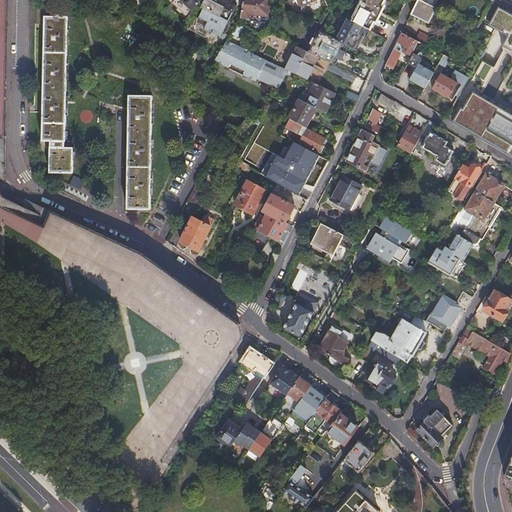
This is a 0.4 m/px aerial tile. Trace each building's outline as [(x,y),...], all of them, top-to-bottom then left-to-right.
[(198,0),(179,0),(192,11),(198,0)] [(202,0),(199,6),(201,8),(196,17),(189,30),(202,37),(203,34),(204,35),(205,32),(206,31),(219,37),(235,6),(233,4),(232,0),(202,0)] [(265,0),(240,0),(240,10),(240,11),(240,19),(247,20),(250,16),(266,18),(268,6),(265,6),(265,0)] [(361,0),(350,21),(364,28),(367,30),(369,31),(383,0),(361,0)] [(427,24),(435,9),(432,7),(417,0),(410,15),(427,24)] [(331,10),(341,15),(344,8),(334,3),(331,10)] [(48,172),(71,173),(72,148),(64,147),(64,141),(67,16),(59,16),(59,13),(54,13),(54,5),(35,4),(35,23),(43,23),(43,33),(41,33),(41,37),(41,40),(43,40),(43,68),(40,68),(40,72),(40,76),(42,76),(42,104),(39,104),(39,106),(39,111),(42,111),(41,141),(50,141),(50,147),(49,147),(49,152),(48,172)] [(511,15),(498,7),(489,23),(508,34),(501,46),(511,52),(511,115),(471,92),(462,109),(460,108),(451,121),(511,157),(511,15)] [(193,15),(186,28),(189,30),(196,17),(193,15)] [(345,18),(334,39),(343,43),(346,45),(354,49),(357,43),(360,44),(364,36),(361,35),(364,28),(350,21),(345,18)] [(334,39),(317,29),(313,36),(313,39),(311,44),(308,45),(306,48),(307,51),(319,57),(332,64),(335,58),(340,50),(343,43),(334,39)] [(418,30),(414,39),(422,42),(426,33),(418,30)] [(399,51),(410,56),(412,53),(417,42),(401,34),(384,67),(389,70),(399,51)] [(240,40),(229,35),(226,41),(215,59),(228,66),(230,62),(245,69),(243,73),(256,79),(258,76),(280,87),(289,71),(285,69),(237,46),(240,40)] [(307,51),(297,46),(285,69),(289,71),(307,80),(319,57),(307,51)] [(335,58),(338,60),(342,61),(346,53),(343,51),(340,50),(335,58)] [(408,79),(423,88),(425,85),(432,73),(418,65),(421,60),(420,57),(412,53),(410,56),(406,63),(414,68),(408,79)] [(448,58),(442,55),(437,64),(443,67),(448,58)] [(230,62),(228,66),(243,73),(245,69),(230,62)] [(456,96),(467,77),(455,70),(450,79),(439,73),(431,88),(447,98),(448,97),(449,95),(453,97),(454,94),(456,96)] [(324,113),(334,93),(313,83),(307,95),(309,96),(306,103),(315,108),(324,113)] [(207,93),(200,89),(196,95),(218,117),(224,108),(205,96),(207,93)] [(376,101),(389,109),(394,101),(380,94),(376,101)] [(127,210),(149,210),(151,96),(128,96),(127,114),(125,114),(125,117),(125,121),(127,121),(127,149),(124,149),(124,153),(124,157),(127,157),(126,184),(124,184),(124,188),(124,192),(126,192),(126,210),(127,210)] [(298,99),(287,118),(289,119),(304,128),(306,126),(315,108),(306,103),(298,99)] [(239,129),(233,138),(246,146),(248,143),(259,124),(246,117),(239,129)] [(289,120),(284,129),(301,139),(306,129),(289,120)] [(422,133),(413,148),(419,151),(421,147),(438,156),(435,160),(444,165),(452,151),(444,146),(446,142),(431,133),(436,125),(429,121),(422,133)] [(233,138),(239,129),(227,123),(223,132),(233,138)] [(306,129),(301,139),(299,143),(317,152),(324,139),(306,129)] [(413,148),(422,133),(413,129),(410,135),(405,133),(398,146),(410,153),(413,148)] [(346,160),(365,170),(369,161),(378,166),(386,150),(368,141),(371,136),(361,131),(346,160)] [(248,143),(246,146),(238,160),(250,168),(253,169),(258,173),(262,166),(251,160),(258,149),(248,143)] [(250,168),(238,160),(235,166),(247,173),(250,168)] [(270,170),(306,189),(315,173),(291,160),(289,162),(285,160),(283,165),(275,161),(270,170)] [(470,189),(471,188),(469,186),(479,170),(471,165),(470,167),(463,163),(454,178),(454,177),(446,191),(463,201),(470,189)] [(475,192),(493,203),(503,186),(485,175),(475,192)] [(73,176),(70,184),(80,189),(84,181),(73,176)] [(330,201),(348,211),(361,187),(343,177),(330,201)] [(235,205),(253,214),(266,191),(248,181),(235,205)] [(389,192),(391,189),(378,182),(377,185),(389,192)] [(207,191),(195,185),(192,191),(203,197),(207,191)] [(192,191),(185,204),(198,211),(205,198),(203,197),(192,191)] [(485,243),(505,210),(493,203),(475,192),(465,209),(469,212),(460,227),(485,243)] [(306,201),(292,193),(287,203),(294,206),(293,209),(300,212),(306,201)] [(262,210),(285,223),(293,209),(294,206),(287,203),(273,195),(271,194),(262,210)] [(469,212),(465,209),(460,206),(451,222),(460,227),(469,212)] [(290,232),(292,227),(285,223),(262,210),(251,230),(253,231),(257,233),(258,230),(271,237),(283,244),(284,242),(290,232)] [(180,242),(198,252),(210,227),(213,221),(204,216),(200,223),(192,218),(180,242)] [(376,234),(367,248),(390,262),(392,259),(401,264),(407,253),(396,246),(399,241),(405,244),(411,234),(385,219),(381,225),(379,228),(382,230),(379,236),(376,234)] [(497,250),(485,243),(460,227),(451,222),(445,231),(454,236),(447,248),(453,252),(450,256),(461,263),(470,249),(475,252),(478,251),(479,250),(487,254),(489,258),(492,259),(497,250)] [(359,244),(320,225),(310,245),(326,253),(323,259),(345,270),(359,244)] [(257,233),(253,231),(246,244),(260,252),(269,242),(271,237),(258,230),(257,233)] [(455,277),(463,264),(461,263),(450,256),(453,252),(447,248),(438,243),(435,247),(427,262),(449,275),(450,274),(455,277)] [(215,278),(223,282),(231,268),(223,264),(215,278)] [(308,281),(327,289),(331,280),(312,272),(308,281)] [(214,324),(221,315),(177,280),(169,290),(177,297),(178,295),(214,324)] [(501,321),(511,303),(511,302),(494,291),(482,310),(501,321)] [(283,330),(299,338),(313,311),(317,303),(300,294),(296,303),(283,330)] [(439,294),(437,297),(441,299),(454,306),(455,304),(439,294)] [(428,313),(423,321),(430,325),(439,330),(441,331),(455,307),(454,306),(441,299),(437,297),(428,313)] [(400,359),(407,363),(411,356),(412,357),(417,349),(419,350),(421,349),(424,344),(424,342),(421,340),(430,325),(423,321),(407,311),(390,339),(376,331),(371,340),(375,343),(377,344),(378,345),(400,359)] [(332,326),(325,337),(318,348),(329,356),(329,358),(329,360),(330,362),(331,364),(334,365),(337,366),(339,365),(341,364),(344,366),(348,360),(341,355),(348,343),(348,342),(347,341),(351,336),(344,331),(341,332),(332,326)] [(506,362),(511,354),(496,345),(466,328),(458,342),(451,354),(458,358),(467,343),(491,357),(484,368),(494,374),(503,360),(506,362)] [(511,354),(511,350),(511,340),(501,335),(496,345),(511,354)] [(373,352),(377,344),(371,340),(366,348),(373,352)] [(378,345),(375,349),(392,360),(391,362),(396,365),(400,359),(378,345)] [(260,356),(249,349),(247,353),(240,363),(251,370),(260,356)] [(271,364),(260,356),(251,370),(254,372),(253,373),(255,374),(244,391),(239,388),(231,399),(243,407),(247,401),(262,378),(261,378),(271,364)] [(371,386),(382,392),(388,383),(394,374),(385,367),(385,366),(377,361),(365,380),(372,384),(371,386)] [(286,395),(297,377),(282,366),(269,384),(286,395)] [(420,387),(426,376),(418,371),(411,381),(420,387)] [(304,382),(297,377),(286,395),(282,401),(293,409),(309,387),(314,380),(314,379),(309,376),(304,382)] [(320,385),(314,380),(309,387),(325,399),(327,396),(317,389),(320,385)] [(325,399),(309,387),(293,409),(288,417),(294,422),(293,424),(302,431),(304,427),(325,399)] [(338,396),(330,391),(327,396),(325,399),(304,427),(315,434),(315,433),(321,438),(325,432),(339,414),(340,412),(332,405),(338,396)] [(416,430),(433,447),(442,438),(440,436),(452,425),(437,410),(429,417),(428,415),(422,421),(424,422),(416,430)] [(339,414),(325,432),(343,446),(357,428),(339,414)] [(272,435),(279,423),(269,417),(262,430),(272,435)] [(479,424),(486,426),(488,420),(482,418),(479,424)] [(232,445),(236,439),(242,430),(228,420),(217,437),(224,442),(225,440),(232,445)] [(244,442),(251,446),(260,433),(246,423),(242,430),(236,439),(243,444),(244,442)] [(251,446),(248,450),(259,458),(271,441),(260,433),(251,446)] [(376,450),(378,452),(389,439),(383,434),(374,444),(378,448),(376,450)] [(391,460),(400,452),(389,439),(378,452),(377,452),(386,460),(388,457),(391,460)] [(358,442),(343,461),(357,472),(372,454),(358,442)] [(297,469),(280,491),(304,508),(311,499),(294,486),(303,474),(297,469)] [(337,511),(377,511),(355,492),(337,511)] [(328,503),(320,496),(317,499),(317,502),(323,507),(326,506),(328,503)]
